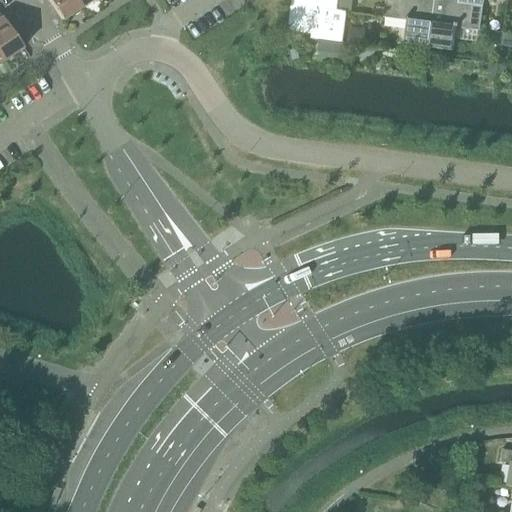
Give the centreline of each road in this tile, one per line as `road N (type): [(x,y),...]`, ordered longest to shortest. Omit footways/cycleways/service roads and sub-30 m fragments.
road 1 (unclassified): [(511,180),(259,144),(211,107),(189,67),(165,48)]
road 2 (primary): [(511,249),(448,246),(340,259),(243,303)]
road 3 (primary): [(266,365),(411,305),(511,295)]
road 4 (primary): [(217,320),(143,398),(89,475),(75,511)]
road 5 (primary): [(138,511),(203,415),(266,365)]
road 6 (unclassified): [(158,205),(80,85)]
road 7 (unclassified): [(243,303),(218,263),(158,205)]
road 8 (unclassified): [(158,205),(217,320)]
